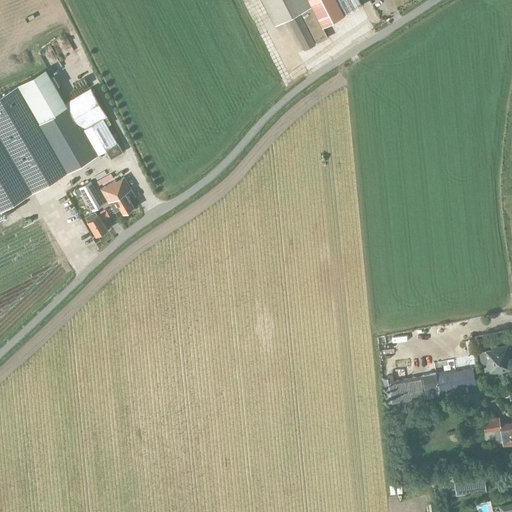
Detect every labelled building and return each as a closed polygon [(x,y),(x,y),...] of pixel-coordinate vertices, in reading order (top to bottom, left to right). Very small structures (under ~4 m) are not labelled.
[(225,0),(246,41),(275,26),(311,7),(312,8),(301,14),(317,44),(328,38),(322,28),(345,16),(344,15),(361,6),(358,0),(225,0)] [(289,22),(304,51),(315,45),(300,16),(289,22)] [(45,69),(0,95),(0,211),(95,156),(67,107),(65,103),(45,69)] [(90,89),(65,103),(67,107),(95,156),(106,174),(116,168),(127,162),(107,127),(110,125),(106,117),(98,103),(90,89)] [(121,210),(123,214),(134,208),(126,193),(133,190),(125,176),(101,189),(108,203),(109,203),(115,213),(121,210)] [(79,188),(92,212),(104,205),(90,181),(79,188)] [(86,217),(88,221),(96,235),(108,229),(102,221),(109,217),(106,211),(99,214),(98,215),(96,211),(86,217)] [(481,364),(487,363),(488,374),(511,370),(507,345),(491,348),(491,349),(479,352),(481,364)] [(435,372),(422,375),(423,378),(426,393),(426,397),(427,399),(476,390),(475,384),(474,377),(473,369),(436,376),(435,372)] [(388,378),(383,379),(386,404),(424,397),(426,397),(426,393),(423,378),(389,384),(388,382),(388,378)] [(493,419),(483,420),(485,432),(494,430),(497,447),(511,445),(511,444),(511,422),(503,424),(500,424),(499,418),(493,419)] [(483,473),(454,477),(456,495),(486,491),(483,473)]
